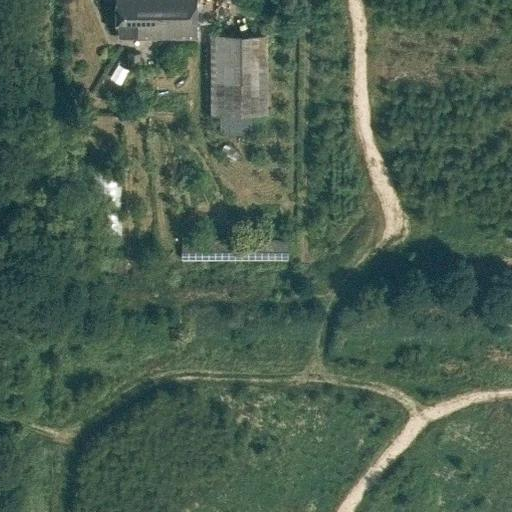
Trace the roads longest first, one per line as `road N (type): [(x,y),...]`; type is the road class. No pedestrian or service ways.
road 1 (track): [(0,414),(70,443),(156,381),(194,376),(322,381),(393,394),(419,420)]
road 2 (track): [(322,381),(332,314),(359,259),(386,237),(389,204),(363,127),(356,0)]
road 3 (track): [(347,511),(419,420),(470,397),(511,394)]
